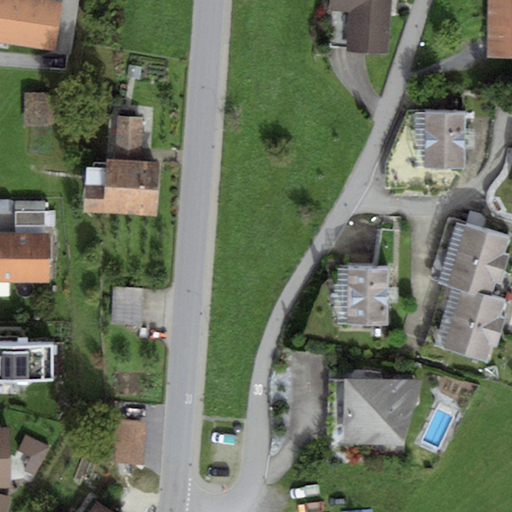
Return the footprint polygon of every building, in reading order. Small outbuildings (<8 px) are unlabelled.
[(57,0),(55,0),(0,0),(0,41),(71,53),(79,0),(57,0)] [(389,0),(328,0),(328,10),(350,11),(347,51),(387,53),(389,0)] [(511,0),(488,0),(488,58),(511,57),(511,0)] [(57,92),(25,91),(24,125),(56,126),(57,92)] [(431,188),(431,167),(425,167),(426,112),(407,112),(386,161),(386,188),(431,188)] [(466,113),(426,112),(425,167),(431,167),(465,168),(466,113)] [(141,118),(117,117),(115,158),(139,159),(141,118)] [(105,168),(86,167),(84,213),(157,216),(160,160),(139,159),(115,158),(106,158),(105,168)] [(15,226),(44,226),(44,212),(15,212),(15,226)] [(508,238),(466,225),(457,254),(507,269),(511,256),(503,254),(508,238)] [(380,229),(374,269),(388,269),(399,269),(400,229),(380,229)] [(50,233),(0,232),(0,280),(50,281),(50,233)] [(507,269),(457,254),(448,284),(461,288),(492,297),(496,281),(503,283),(507,269)] [(374,269),(348,268),(348,325),(388,326),(388,269),(374,269)] [(143,290),(114,288),(112,323),(141,325),(143,290)] [(461,288),(452,318),(500,333),(509,303),(492,297),(461,288)] [(500,333),(452,318),(443,349),(490,363),(500,333)] [(52,341),(0,342),(0,383),(53,382),(52,341)] [(425,383),(330,380),(329,446),(408,446),(425,383)] [(137,412),(110,413),(116,454),(140,455),(137,412)] [(12,426),(0,425),(0,484),(11,485),(12,426)] [(46,458),(36,452),(22,477),(33,483),(46,458)] [(7,511),(11,497),(0,493),(0,511),(7,511)] [(112,511),(96,501),(89,511),(112,511)]
